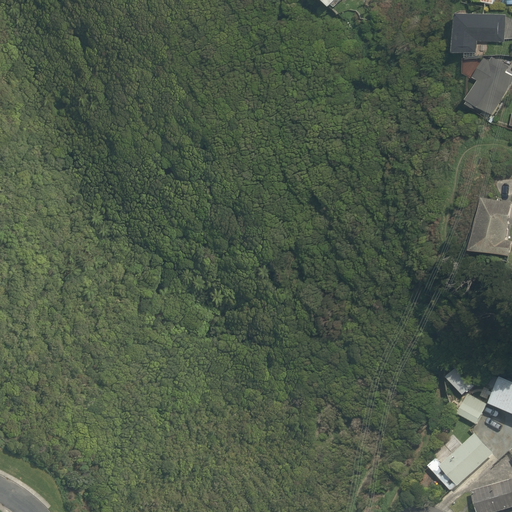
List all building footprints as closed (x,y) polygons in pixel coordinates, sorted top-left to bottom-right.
[(506,41),(507,13),(456,10),(452,50),(477,52),(478,40),(506,41)] [(477,80),(466,97),(469,99),(467,102),(489,116),(491,114),(492,115),(511,84),(511,73),(507,71),(510,66),(493,55),(490,60),(485,56),(472,76),(477,80)] [(511,205),(511,201),(479,195),(469,247),(509,255),(511,240),(506,239),(511,205)] [(449,377),(466,396),(476,386),(460,368),(449,377)] [(511,379),(507,378),(495,405),(511,411),(511,379)] [(491,405),(471,394),(460,415),(479,425),(491,405)] [(462,486),(497,454),(479,434),(445,465),(439,459),(431,466),(454,490),(460,485),(462,486)] [(511,480),(475,491),(480,511),(499,511),(511,508),(511,480)]
